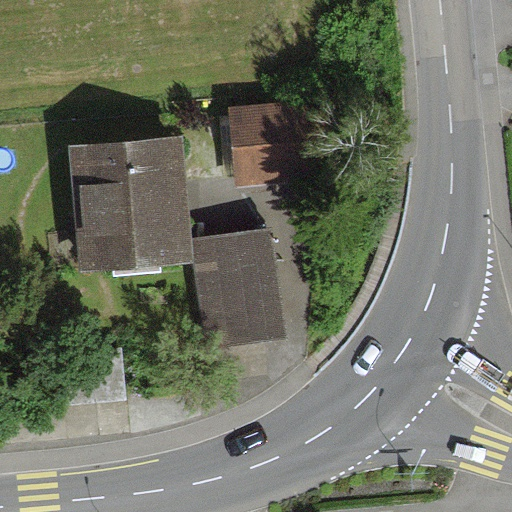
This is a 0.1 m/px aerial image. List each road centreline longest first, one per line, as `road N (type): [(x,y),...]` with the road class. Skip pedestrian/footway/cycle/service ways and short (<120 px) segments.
road 1 (primary): [(0,507),(143,494),(252,469),(341,422),(393,368)]
road 2 (tertiary): [(393,368),(434,279),(451,196),(439,0)]
road 3 (primary): [(393,368),(511,424)]
